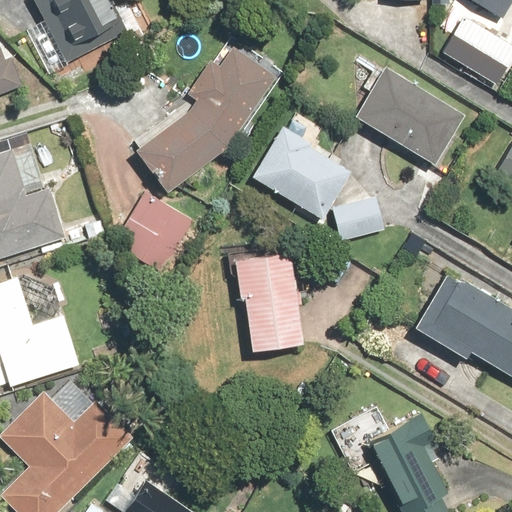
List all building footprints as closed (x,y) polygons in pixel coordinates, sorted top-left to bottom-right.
[(33,0),(43,18),(25,28),(50,73),(128,31),(110,0),(33,0)] [(511,0),(471,0),(502,19),(511,1),(511,0)] [(511,41),(463,12),(443,45),(498,77),(511,53),(511,41)] [(194,98),(184,111),(133,148),(165,193),(224,145),(275,76),(233,45),(218,65),(209,58),(185,92),(194,98)] [(0,93),(23,85),(12,56),(3,59),(0,50),(0,93)] [(383,64),(353,115),(435,164),(465,113),(383,64)] [(282,124),(250,175),(321,219),(350,172),(309,146),(311,143),(282,124)] [(511,140),(493,173),(511,184),(511,140)] [(0,258),(65,239),(48,187),(26,193),(12,148),(0,151),(0,258)] [(161,271),(192,219),(143,190),(122,225),(131,231),(121,248),(161,271)] [(375,196),(331,207),(340,240),(383,229),(375,196)] [(289,251),(232,260),(237,297),(242,296),(250,351),(302,343),(289,251)] [(444,272),(411,326),(463,357),(468,350),(511,376),(511,308),(459,276),(457,280),(444,272)] [(0,385),(7,383),(8,386),(78,364),(62,314),(31,324),(16,276),(0,280),(0,385)] [(0,494),(0,497),(14,511),(56,511),(132,436),(95,399),(74,420),(43,389),(0,432),(0,439),(28,467),(0,494)] [(421,411),(363,439),(399,511),(448,511),(440,495),(447,492),(428,454),(439,449),(421,411)] [(195,511),(145,478),(121,511),(195,511)] [(367,511),(372,503),(350,492),(339,511),(367,511)]
